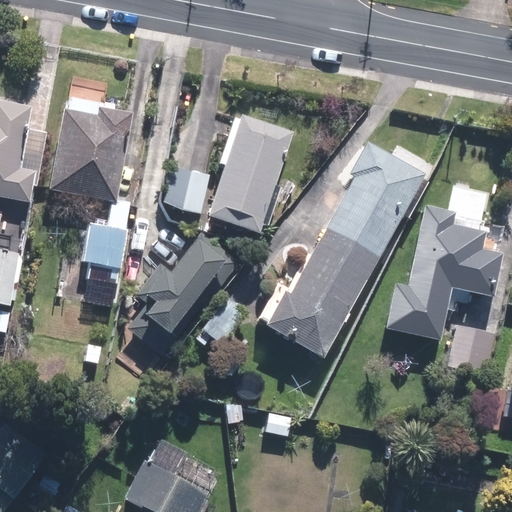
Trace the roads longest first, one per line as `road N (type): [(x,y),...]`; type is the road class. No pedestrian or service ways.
road 1 (secondary): [(304,24),(511,62)]
road 2 (secondary): [(173,0),(304,24)]
